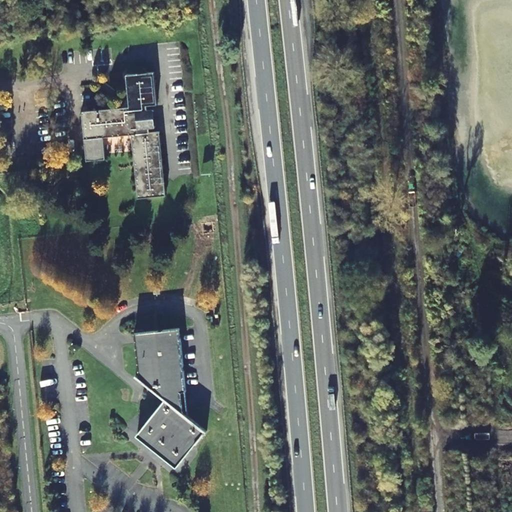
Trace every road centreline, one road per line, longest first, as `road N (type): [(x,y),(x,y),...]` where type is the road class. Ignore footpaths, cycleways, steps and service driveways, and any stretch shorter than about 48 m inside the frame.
road 1 (trunk): [(255,0),(305,511)]
road 2 (trunk): [(336,511),(287,0)]
road 3 (track): [(210,0),(258,511)]
road 4 (unclassified): [(0,320),(9,319),(14,333),(32,511)]
road 5 (unknown): [(82,78),(158,64),(177,174)]
